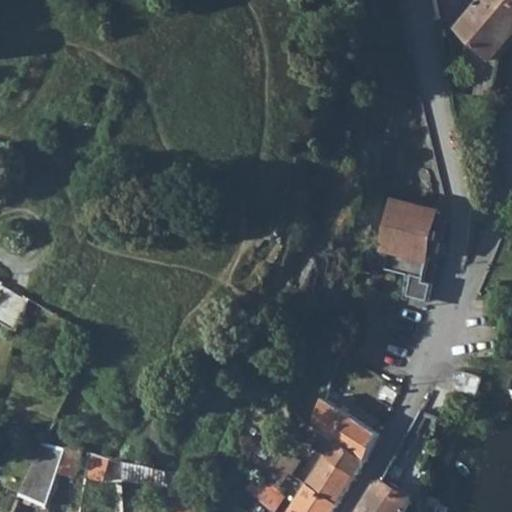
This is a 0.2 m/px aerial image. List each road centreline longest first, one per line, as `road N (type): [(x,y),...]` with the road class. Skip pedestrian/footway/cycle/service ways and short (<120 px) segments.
road 1 (unclassified): [(410,0),(462,206),(454,316)]
road 2 (residential): [(454,316),(424,386),(347,511)]
